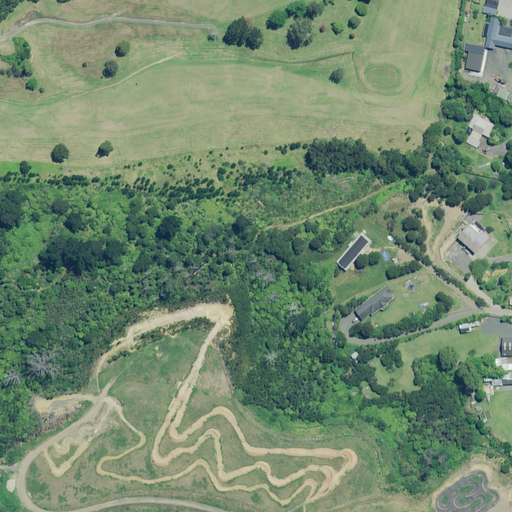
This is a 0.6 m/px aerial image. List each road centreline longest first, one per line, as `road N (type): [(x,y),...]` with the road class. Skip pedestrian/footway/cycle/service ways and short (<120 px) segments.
road 1 (track): [(112,381),(89,415),(27,459),(25,497),(43,511)]
road 2 (track): [(73,511),(157,500),(220,511)]
